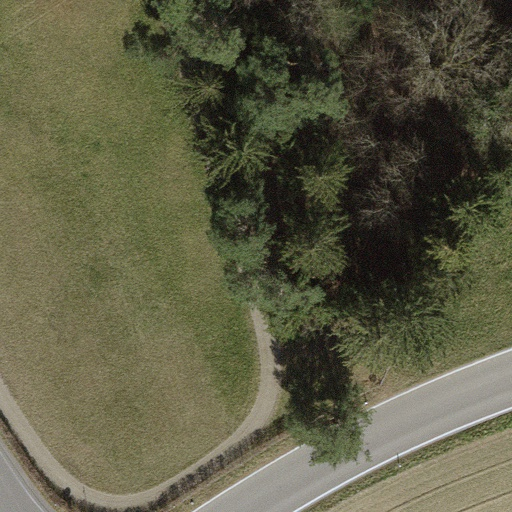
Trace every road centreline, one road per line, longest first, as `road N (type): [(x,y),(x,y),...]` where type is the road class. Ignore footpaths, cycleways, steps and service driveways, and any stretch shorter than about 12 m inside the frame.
road 1 (unknown): [(274,398),(273,331),(170,0)]
road 2 (unknown): [(0,388),(61,482),(90,499),(122,504),(158,495),(250,437)]
road 3 (tertiary): [(225,511),(426,398),(511,374)]
